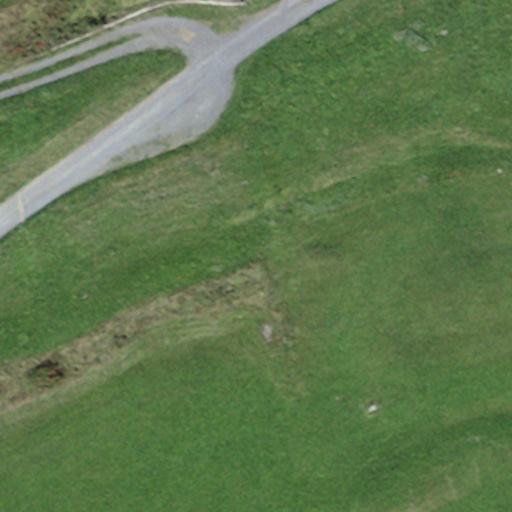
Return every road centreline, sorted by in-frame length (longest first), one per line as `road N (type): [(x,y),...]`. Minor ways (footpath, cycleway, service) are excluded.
road 1 (track): [(219,57),(202,95),(0,210)]
road 2 (track): [(0,87),(143,29),(187,29),(219,57)]
